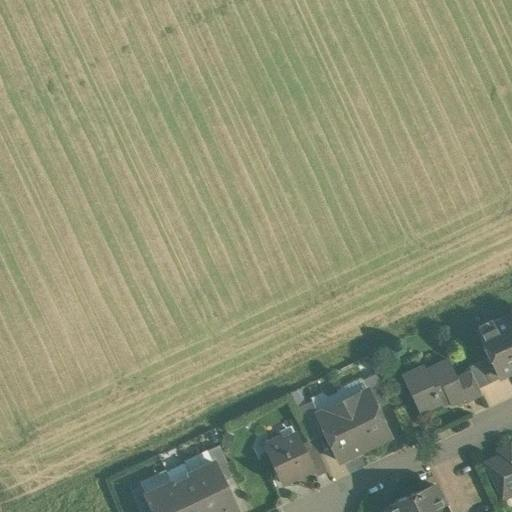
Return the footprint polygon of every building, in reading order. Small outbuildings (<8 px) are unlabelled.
[(511,317),(511,316),(492,325),(493,328),(480,334),(479,331),(477,332),(483,346),(481,347),(487,358),(488,357),(488,358),(498,377),(511,370),(511,317)] [(488,358),(468,367),(470,372),(478,389),(499,379),(498,377),(488,358)] [(447,360),(425,371),(423,366),(401,376),(419,414),(447,401),(449,406),(464,399),(465,398),(456,379),(447,360)] [(470,372),(456,379),(465,398),(464,399),(465,402),(480,395),(470,372)] [(389,403),(375,375),(361,381),(366,392),(374,409),(389,403)] [(366,392),(342,403),(363,449),(388,437),(374,409),(366,392)] [(342,403),(317,415),(325,432),(339,460),(363,449),(342,403)] [(312,404),(298,410),(311,439),(325,432),(317,415),(312,404)] [(295,434),(281,441),(278,439),(267,444),(265,448),(276,472),(275,475),(277,479),(280,480),(282,484),(298,477),(301,479),(311,474),(312,470),(300,446),(295,434)] [(311,441),(300,446),(312,470),(315,478),(326,473),(311,441)] [(233,476),(219,446),(207,451),(213,463),(222,481),(233,476)] [(511,494),(511,451),(511,452),(508,446),(497,451),(500,457),(486,464),(502,499),(511,494)] [(213,463),(189,474),(190,478),(191,477),(207,511),(229,511),(235,509),(222,481),(213,463)] [(172,486),(171,487),(183,511),(207,511),(191,477),(190,478),(172,486)] [(183,511),(171,487),(172,486),(170,483),(145,494),(145,495),(152,511),(183,511)] [(443,507),(433,485),(406,498),(406,496),(395,501),(396,503),(385,508),(387,511),(446,511),(444,507),(443,507)] [(145,494),(142,486),(130,491),(139,511),(152,511),(145,495),(145,494)]
